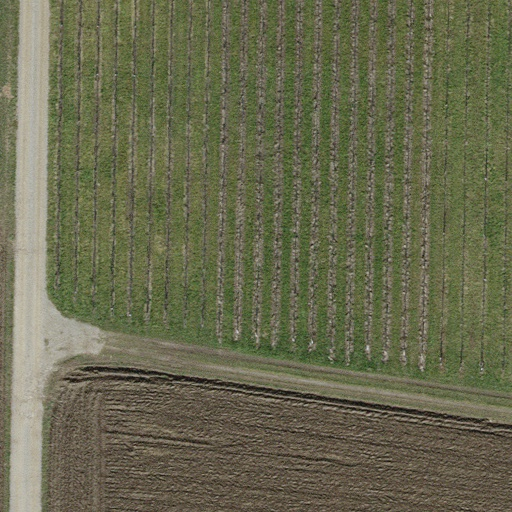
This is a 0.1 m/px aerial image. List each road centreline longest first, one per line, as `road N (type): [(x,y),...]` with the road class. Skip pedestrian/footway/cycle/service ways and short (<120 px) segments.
road 1 (track): [(28,511),(36,0)]
road 2 (track): [(30,334),(511,401)]
